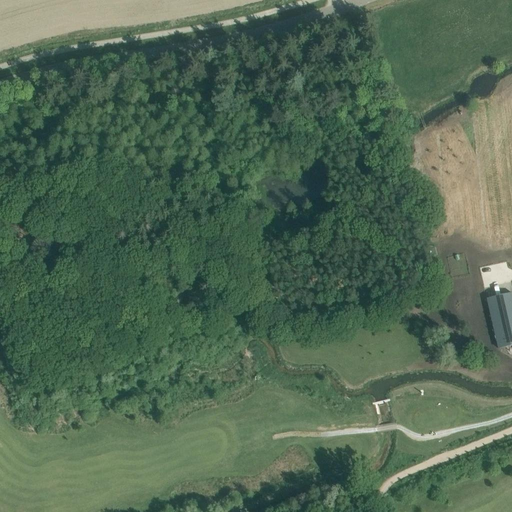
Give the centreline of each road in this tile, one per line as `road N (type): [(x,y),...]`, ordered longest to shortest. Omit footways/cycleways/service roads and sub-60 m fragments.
road 1 (tertiary): [(0,87),(359,0)]
road 2 (track): [(511,424),(401,469),(369,511)]
